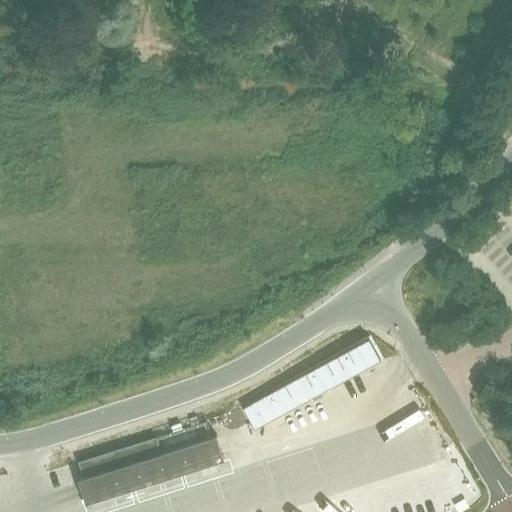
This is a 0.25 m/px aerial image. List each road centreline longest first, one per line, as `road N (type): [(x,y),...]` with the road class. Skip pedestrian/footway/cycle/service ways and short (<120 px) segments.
road 1 (unclassified): [(372,288),(237,373),(55,435),(0,445)]
road 2 (unclassified): [(511,505),(372,288)]
road 3 (unclassified): [(372,288),(511,166)]
